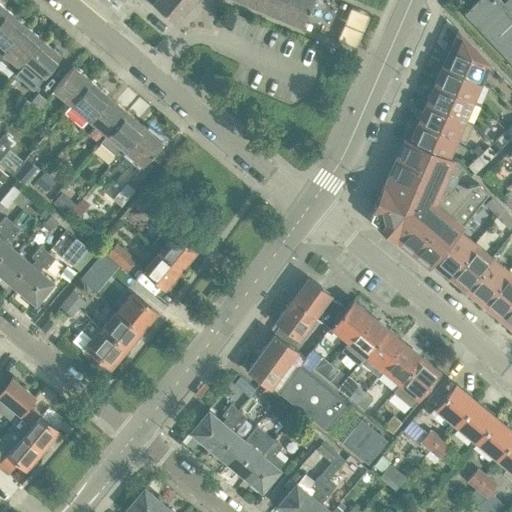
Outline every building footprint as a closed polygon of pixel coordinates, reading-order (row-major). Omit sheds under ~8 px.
[(149,0),(175,23),(181,16),(182,17),(183,15),(182,15),(187,9),(188,9),(189,8),(189,7),(194,1),(194,2),(195,0),(194,0),(236,0),(243,3),(244,4),(244,3),(254,7),(254,8),(255,9),(256,8),(265,12),(265,13),(266,13),(267,13),(276,17),(277,18),(278,17),(287,21),(287,22),(289,23),(289,22),(301,27),(312,0),(149,0)] [(511,0),(504,0),(503,2),(500,0),(476,0),(463,13),(511,64),(511,0)] [(0,52),(24,24),(6,9),(0,15),(0,52)] [(0,60),(14,72),(42,39),(24,24),(0,52),(0,60)] [(488,62),(457,30),(442,66),(479,82),(488,62)] [(40,78),(60,55),(42,39),(14,72),(22,63),(40,78)] [(70,104),(90,80),(72,65),(52,88),(70,104)] [(471,101),(479,82),(442,66),(433,84),(471,101)] [(88,119),(108,96),(90,80),(70,104),(88,119)] [(463,119),(471,101),(433,84),(425,103),(463,119)] [(24,109),(37,93),(29,86),(16,101),(24,109)] [(32,115),(45,100),(37,93),(24,109),(32,115)] [(106,134),(126,111),(108,96),(88,119),(106,134)] [(472,123),(463,119),(425,103),(417,122),(455,138),(464,142),(472,123)] [(118,156),(123,149),(143,126),(126,111),(106,134),(100,141),(118,156)] [(447,157),(447,156),(455,138),(417,122),(409,140),(447,157)] [(141,164),(161,141),(143,126),(123,149),(141,164)] [(501,146),(511,137),(504,129),(494,139),(501,146)] [(0,139),(0,158),(14,142),(4,134),(0,139)] [(458,229),(487,193),(477,183),(465,186),(454,181),(457,176),(464,169),(456,160),(447,156),(447,157),(409,140),(404,137),(383,184),(368,217),(396,240),(396,239),(428,265),(432,261),(431,260),(457,229),(458,229)] [(484,163),(494,153),(487,145),(477,155),(484,163)] [(484,163),(477,155),(467,165),(474,172),(484,163)] [(11,174),(25,187),(40,170),(26,157),(11,174)] [(499,182),(487,170),(481,176),(493,188),(499,182)] [(34,183),(47,194),(56,183),(43,172),(34,183)] [(120,205),(134,189),(126,182),(112,199),(120,205)] [(28,201),(10,186),(0,198),(0,200),(7,206),(12,200),(22,208),(28,201)] [(511,195),(507,191),(501,197),(511,208),(511,195)] [(76,205),(61,193),(53,203),(68,215),(76,205)] [(503,210),(491,197),(484,203),(496,216),(503,210)] [(80,215),(89,204),(82,198),(73,209),(80,215)] [(169,217),(155,205),(148,214),(162,226),(169,217)] [(511,223),(511,219),(503,210),(496,216),(508,228),(511,223)] [(0,236),(11,223),(4,217),(0,220),(0,236)] [(0,273),(24,244),(20,240),(13,248),(3,240),(6,237),(10,239),(18,229),(11,223),(0,236),(0,273)] [(174,231),(174,232),(167,226),(151,244),(159,250),(158,250),(180,268),(195,250),(192,247),(193,245),(186,239),(185,241),(174,231)] [(448,274),(474,242),(458,229),(457,229),(431,260),(432,261),(448,274)] [(73,265),(87,248),(74,238),(60,255),(73,265)] [(465,288),(491,256),(474,242),(448,274),(465,288)] [(134,259),(115,243),(106,254),(125,270),(134,259)] [(0,275),(17,289),(47,253),(40,246),(31,257),(34,260),(31,263),(21,255),(28,248),(24,244),(0,273),(0,275)] [(172,278),(180,268),(158,250),(143,269),(164,287),(166,285),(168,287),(174,279),(172,278)] [(35,304),(53,281),(38,270),(42,266),(45,269),(54,258),(47,253),(17,289),(35,304)] [(481,302),(507,270),(491,256),(465,288),(481,302)] [(100,280),(107,272),(95,262),(88,270),(100,280)] [(498,315),(511,298),(511,273),(507,270),(481,302),(498,315)] [(345,308),(328,296),(330,294),(306,277),(275,320),(280,324),(273,334),(290,347),(313,316),(329,327),(329,326),(345,308)] [(83,301),(70,291),(65,298),(77,308),(83,301)] [(140,330),(156,311),(130,291),(115,310),(140,330)] [(77,308),(65,298),(58,306),(70,316),(77,308)] [(511,298),(498,315),(511,327),(511,298)] [(347,341),(369,314),(352,299),(345,308),(329,326),(347,341)] [(126,347),(140,330),(115,310),(101,326),(126,347)] [(364,355),(386,328),(369,314),(347,341),(364,355)] [(110,366),(126,347),(101,326),(85,345),(110,366)] [(381,369),(403,342),(386,328),(364,355),(381,369)] [(347,403),(299,363),(304,357),(290,347),(273,334),(247,369),(277,392),(324,430),(347,403)] [(398,383),(420,356),(403,342),(381,369),(398,383)] [(416,397),(437,371),(420,356),(398,383),(416,397)] [(320,374),(328,363),(321,357),(312,367),(320,374)] [(328,381),(337,370),(328,363),(320,374),(328,381)] [(0,412),(11,422),(27,402),(27,403),(33,395),(10,377),(0,389),(0,412)] [(454,424),(474,400),(455,385),(455,384),(453,383),(430,412),(437,418),(441,414),(454,424)] [(354,402),(363,391),(355,385),(346,396),(354,402)] [(363,409),(372,399),(363,391),(354,402),(363,409)] [(474,441),(494,417),(474,400),(454,424),(474,441)] [(58,429),(38,414),(39,413),(27,403),(27,402),(11,422),(11,423),(42,448),(50,438),(52,439),(58,433),(56,431),(58,429)] [(206,446),(236,409),(230,404),(220,415),(224,418),(221,421),(207,409),(188,431),(206,446)] [(224,461),(243,439),(229,427),(232,424),(235,427),(244,416),(236,409),(206,446),(224,461)] [(391,433),(400,422),(392,415),(383,426),(391,433)] [(379,449),(387,438),(362,417),(341,442),(367,463),(379,449)] [(495,457),(511,436),(511,431),(494,417),(474,441),(495,457)] [(33,458),(42,448),(11,423),(2,433),(14,443),(2,456),(0,453),(0,467),(6,473),(16,461),(25,468),(26,467),(29,469),(36,461),(33,458)] [(428,449),(438,437),(428,429),(418,441),(428,449)] [(242,476),(272,439),(265,434),(256,444),(260,447),(257,451),(243,439),(224,461),(242,476)] [(511,436),(495,457),(506,466),(501,472),(510,478),(511,476),(511,436)] [(438,457),(448,445),(438,437),(428,449),(438,457)] [(261,491),(279,469),(264,457),(267,453),(271,456),(280,446),(272,439),(242,476),(261,491)] [(276,503),(286,511),(299,511),(324,482),(323,481),(341,458),(334,452),(335,452),(320,439),(314,446),(331,459),(313,481),(304,474),(296,483),(294,481),(276,503)] [(475,488),(485,475),(470,463),(459,475),(475,488)] [(486,496),(495,484),(485,475),(475,488),(486,496)] [(329,511),(330,511),(316,499),(319,496),(322,499),(331,488),(324,482),(299,511),(329,511)] [(152,511),(161,502),(142,487),(124,509),(127,511),(152,511)] [(173,511),(161,502),(152,511),(173,511)]
